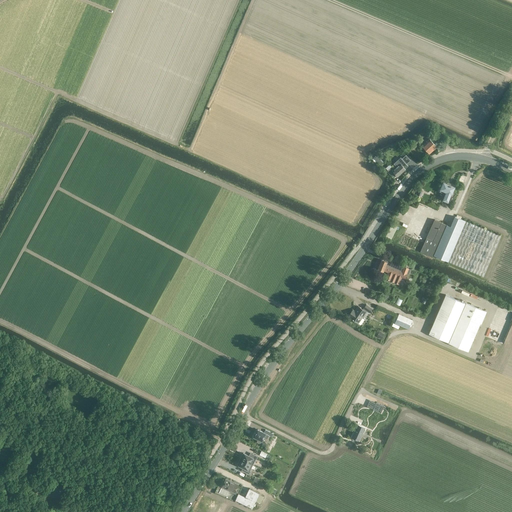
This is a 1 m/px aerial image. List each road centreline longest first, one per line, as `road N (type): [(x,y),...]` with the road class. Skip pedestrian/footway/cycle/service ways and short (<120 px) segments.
road 1 (secondary): [(242,414),(407,183),(434,161),(484,159)]
road 2 (unclassified): [(397,406),(360,390),(326,453),(242,414)]
road 3 (track): [(329,0),(511,77)]
